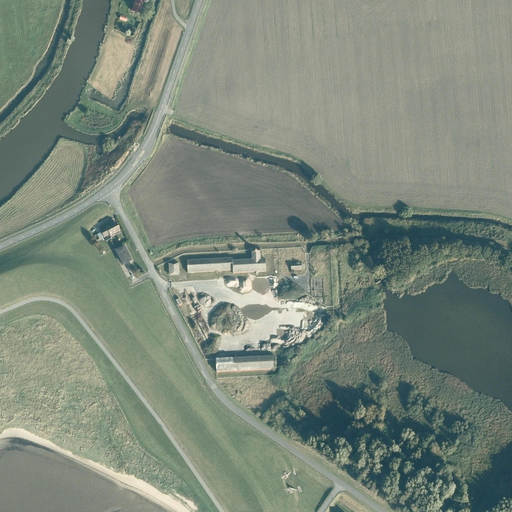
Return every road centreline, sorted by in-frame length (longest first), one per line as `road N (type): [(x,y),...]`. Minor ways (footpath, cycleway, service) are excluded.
road 1 (residential): [(380,511),(218,394),(108,192)]
road 2 (track): [(221,511),(77,315),(49,299),(0,313)]
road 3 (residential): [(108,192),(150,136),(200,0)]
road 4 (residential): [(0,247),(108,192)]
